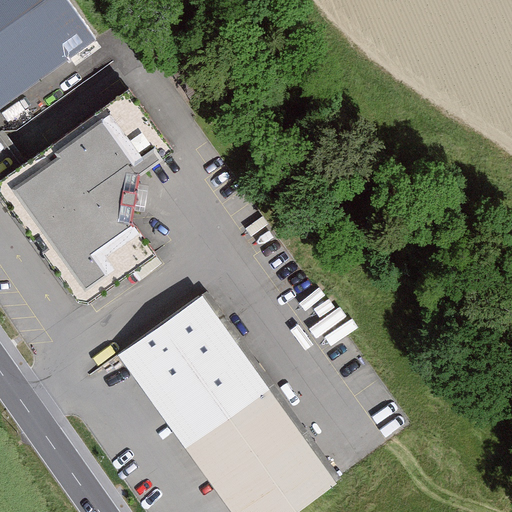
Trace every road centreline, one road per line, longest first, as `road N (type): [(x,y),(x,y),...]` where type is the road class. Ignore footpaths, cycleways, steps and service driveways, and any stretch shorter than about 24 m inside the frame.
road 1 (unknown): [(232,225),(37,385)]
road 2 (secondary): [(104,511),(0,367)]
